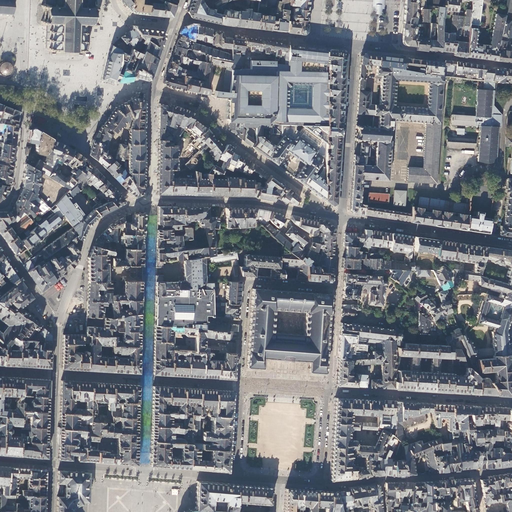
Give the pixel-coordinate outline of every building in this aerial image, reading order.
[(7,16),(8,16),(9,14),(12,15),(13,0),(0,0),(0,13),(1,14),(1,15),(2,15),(2,14),(7,14),(7,16)] [(44,0),(44,4),(43,4),(43,5),(42,5),(42,6),(41,6),(41,8),(42,8),(42,9),(43,9),(43,16),(42,20),(42,22),(41,22),(41,24),(42,24),(42,25),(43,25),(43,26),(45,26),(45,25),(46,25),(46,24),(48,24),(51,24),(51,31),(49,31),(49,33),(51,33),(51,39),(49,39),(49,42),(51,42),(51,48),(49,48),(49,51),(51,51),(51,55),(52,55),(52,51),(82,51),(82,55),(84,56),(84,51),(86,51),(86,50),(84,49),(84,43),(86,43),(86,41),(84,41),(84,34),(86,34),(86,32),(84,32),(85,25),(88,26),(90,26),(90,27),(91,27),(93,27),(93,26),(94,26),(94,25),(95,25),(95,23),(94,23),(94,22),(94,18),(94,10),(95,10),(96,10),(96,7),(95,7),(94,7),(94,6),(93,6),(93,1),(95,1),(95,0),(44,0)] [(147,16),(150,6),(140,5),(140,0),(130,0),(131,4),(130,6),(127,9),(133,14),(147,16)] [(173,14),(175,8),(155,0),(152,0),(150,6),(147,16),(156,17),(170,18),(172,16),(173,14)] [(200,2),(203,2),(206,0),(191,0),(191,1),(187,12),(188,12),(199,6),(199,4),(200,2)] [(239,0),(238,7),(237,12),(234,25),(239,26),(250,27),(256,28),(258,14),(258,8),(258,2),(244,0),(239,0)] [(283,10),(288,11),(289,6),(290,0),(280,0),(280,2),(278,2),(277,8),(278,9),(283,10)] [(292,14),(288,13),(287,21),(287,23),(286,32),(302,34),(303,33),(305,31),(306,15),(307,0),(302,0),(290,0),(289,6),(294,6),(294,8),(293,8),(292,14)] [(384,0),(372,0),(373,0),(372,8),(375,8),(375,13),(381,14),(381,9),(384,9),(384,0)] [(456,15),(458,15),(459,4),(459,2),(459,0),(445,0),(445,7),(444,11),(444,15),(446,15),(447,11),(456,12),(456,15)] [(470,17),(469,31),(466,56),(497,60),(500,40),(501,38),(502,36),(511,37),(511,32),(511,0),(507,0),(507,3),(505,15),(495,13),(490,40),(489,45),(475,43),(476,39),(477,30),(477,28),(476,28),(476,25),(478,25),(478,21),(480,13),(481,4),(481,0),(472,0),(471,10),(470,17)] [(404,14),(403,23),(406,23),(408,17),(416,17),(416,11),(413,11),(413,10),(414,10),(414,9),(413,9),(413,8),(416,8),(416,7),(416,2),(405,1),(404,14)] [(199,6),(188,12),(189,14),(190,16),(201,9),(202,10),(205,10),(206,9),(204,5),(203,2),(200,2),(199,4),(199,6)] [(217,8),(214,4),(206,9),(205,10),(202,10),(201,9),(190,16),(190,17),(195,18),(206,20),(220,23),(223,10),(225,3),(217,8)] [(264,15),(258,14),(256,28),(262,29),(271,30),(272,21),(273,13),(274,8),(267,9),(266,15),(264,15)] [(223,10),(220,23),(225,24),(234,25),(237,12),(228,10),(227,11),(223,10)] [(437,24),(443,25),(444,15),(444,11),(438,10),(437,17),(436,22),(438,22),(437,24)] [(406,45),(416,46),(416,38),(416,34),(414,34),(416,17),(408,17),(406,23),(403,23),(402,33),(402,40),(406,45)] [(272,21),(271,30),(279,31),(286,32),(287,23),(283,23),(283,20),(282,19),(278,18),(278,22),(272,21)] [(429,35),(428,38),(427,51),(432,52),(441,53),(441,51),(443,26),(443,25),(437,24),(436,41),(434,41),(433,40),(434,24),(430,23),(429,35)] [(193,40),(195,26),(192,26),(186,27),(185,28),(183,30),(180,34),(189,38),(193,40)] [(211,45),(212,30),(205,28),(195,26),(193,40),(211,45)] [(454,52),(455,41),(453,41),(454,34),(444,33),(446,30),(446,26),(443,26),(441,51),(447,51),(454,52)] [(140,33),(135,28),(133,28),(132,28),(121,37),(125,43),(128,42),(132,48),(140,33)] [(152,44),(160,50),(165,35),(164,33),(163,31),(149,30),(135,28),(140,33),(144,39),(148,41),(149,39),(154,39),(152,44)] [(220,48),(221,37),(222,32),(217,31),(212,30),(211,45),(220,48)] [(462,42),(455,41),(454,52),(454,55),(459,56),(466,57),(466,56),(469,31),(464,31),(462,42)] [(131,49),(131,50),(138,52),(140,50),(138,49),(142,42),(146,44),(144,51),(157,60),(158,54),(160,50),(152,44),(148,41),(144,39),(140,33),(132,48),(131,49)] [(189,38),(180,34),(179,37),(178,40),(176,44),(175,46),(185,49),(186,49),(191,51),(192,46),(188,45),(189,38)] [(231,49),(231,38),(227,38),(221,37),(220,48),(222,48),(222,45),(225,46),(225,48),(231,49)] [(262,48),(263,40),(258,40),(251,39),(244,37),(244,40),(244,45),(251,46),(251,52),(261,53),(262,48)] [(244,52),(244,45),(244,40),(237,39),(231,38),(231,49),(231,51),(231,54),(239,54),(239,52),(244,52)] [(416,46),(415,49),(420,50),(427,51),(428,38),(416,38),(416,46)] [(500,40),(497,60),(503,61),(511,62),(511,39),(511,40),(510,45),(508,44),(507,50),(505,49),(505,48),(506,41),(500,40)] [(288,46),(288,45),(284,44),(281,44),(281,43),(271,42),(263,40),(262,48),(265,48),(264,50),(265,50),(265,53),(268,54),(268,50),(270,50),(273,51),(273,54),(282,55),(282,51),(287,52),(288,46)] [(193,44),(192,46),(191,51),(192,51),(201,54),(202,53),(204,54),(231,61),(231,56),(193,44)] [(117,83),(128,56),(122,51),(122,49),(112,45),(109,52),(104,79),(113,82),(115,83),(117,83)] [(230,78),(229,92),(215,91),(215,94),(215,96),(229,97),(229,99),(228,99),(228,103),(228,105),(227,119),(228,119),(228,122),(229,122),(242,122),(244,125),(247,127),(256,127),(255,124),(255,123),(255,120),(256,120),(258,121),(267,121),(269,119),(271,119),(271,123),(269,124),(269,129),(269,133),(279,134),(279,124),(291,124),(305,124),(326,125),(327,84),(327,81),(327,71),(327,62),(328,59),(324,58),(324,50),(324,49),(323,48),(323,50),(318,49),(313,49),(313,47),(312,47),(312,49),(308,49),(306,49),(304,49),(304,46),(303,46),(303,47),(293,46),(293,45),(288,45),(288,46),(287,52),(286,61),(286,63),(286,65),(275,64),(275,61),(265,61),(255,60),(250,60),(250,69),(246,69),(240,69),(231,69),(230,78)] [(185,49),(175,46),(174,50),(173,54),(190,59),(191,58),(200,60),(200,58),(201,54),(192,51),(192,54),(185,52),(185,49)] [(333,50),(325,49),(325,58),(328,58),(328,70),(331,70),(331,76),(344,77),(346,54),(343,51),(333,50)] [(140,53),(138,52),(131,50),(128,56),(117,83),(125,82),(132,81),(133,77),(134,72),(135,69),(136,67),(138,62),(140,59),(142,54),(140,53)] [(154,67),(157,60),(144,51),(143,51),(143,52),(142,54),(140,59),(144,61),(143,64),(138,62),(136,67),(139,69),(151,76),(152,75),(154,67)] [(361,56),(360,64),(370,65),(377,66),(378,55),(369,54),(364,53),(361,56)] [(190,59),(173,54),(172,57),(171,59),(180,63),(188,65),(189,63),(198,65),(200,60),(191,58),(190,59)] [(202,59),(200,58),(200,60),(198,65),(197,67),(197,71),(198,72),(198,73),(197,78),(201,79),(207,80),(209,66),(212,67),(212,64),(226,67),(224,77),(230,78),(231,69),(231,68),(230,68),(230,63),(231,61),(204,54),(205,62),(201,61),(202,59)] [(239,54),(231,54),(231,56),(231,61),(230,63),(239,64),(239,65),(244,65),(244,57),(239,57),(239,54)] [(389,56),(378,55),(377,66),(385,66),(402,70),(404,58),(389,56)] [(412,58),(404,58),(402,70),(408,70),(408,67),(410,67),(411,68),(415,69),(416,68),(417,68),(417,72),(422,73),(424,60),(412,58)] [(180,63),(171,59),(169,64),(166,72),(183,75),(189,77),(192,77),(197,78),(198,73),(188,71),(188,70),(181,69),(181,68),(180,68),(178,66),(180,63)] [(430,60),(424,60),(422,73),(431,74),(440,76),(441,63),(441,62),(430,60)] [(449,61),(445,61),(445,64),(444,69),(454,71),(455,71),(456,62),(449,61)] [(12,73),(9,62),(0,64),(2,75),(12,73)] [(456,62),(455,71),(454,71),(453,73),(466,74),(466,71),(467,63),(462,62),(456,62)] [(475,64),(467,63),(466,71),(477,73),(476,78),(478,78),(479,77),(479,75),(484,76),(484,68),(485,65),(475,64)] [(365,73),(366,70),(370,70),(370,65),(360,64),(356,114),(372,115),(372,126),(368,126),(367,126),(367,127),(364,127),(364,125),(363,125),(363,126),(360,125),(356,125),(354,141),(358,141),(357,143),(360,143),(359,155),(353,154),(353,160),(353,165),(360,165),(359,179),(360,179),(387,180),(389,153),(393,153),(396,120),(425,122),(425,126),(423,168),(407,167),(406,181),(435,184),(439,127),(443,76),(440,76),(431,74),(422,73),(417,72),(408,70),(402,70),(385,66),(376,66),(375,75),(380,76),(380,78),(378,105),(369,104),(369,91),(364,91),(365,73)] [(483,89),(476,89),(475,116),(474,126),(479,126),(498,127),(501,127),(502,115),(493,105),(495,79),(492,79),(493,68),(484,68),(484,76),(484,77),(483,80),(483,89)] [(498,68),(493,68),(492,79),(495,79),(498,79),(497,82),(502,83),(504,69),(498,68)] [(504,68),(504,69),(502,83),(506,83),(506,80),(508,80),(508,82),(509,82),(510,80),(511,80),(511,84),(511,85),(511,84),(511,69),(504,68)] [(150,78),(151,76),(139,69),(138,71),(135,69),(134,72),(133,77),(138,78),(142,79),(147,80),(150,78)] [(477,73),(466,71),(466,74),(466,75),(467,75),(466,78),(476,80),(476,78),(477,73)] [(183,75),(166,72),(165,74),(165,77),(182,81),(183,75)] [(187,84),(186,90),(196,92),(208,95),(208,93),(209,90),(208,80),(207,80),(201,79),(201,80),(202,80),(202,82),(188,79),(189,77),(183,75),(182,81),(182,83),(187,84)] [(342,102),(344,77),(331,76),(328,76),(328,83),(331,83),(331,88),(328,88),(327,95),(331,95),(330,101),(342,102)] [(182,81),(165,77),(162,83),(171,87),(172,87),(174,88),(186,90),(187,84),(182,83),(182,81)] [(131,99),(124,103),(132,118),(134,117),(131,125),(130,129),(144,129),(145,126),(145,122),(145,108),(145,100),(140,99),(134,97),(131,99)] [(341,121),(342,102),(330,101),(327,101),(327,107),(330,108),(330,113),(327,113),(327,120),(330,120),(341,121)] [(120,105),(115,108),(126,120),(132,118),(124,103),(120,105)] [(159,104),(159,108),(164,109),(164,115),(170,116),(172,107),(167,106),(165,105),(159,104)] [(8,119),(17,120),(18,111),(9,108),(3,105),(1,111),(0,113),(0,117),(5,118),(5,115),(7,115),(7,116),(8,116),(7,118),(8,119)] [(174,107),(172,107),(170,116),(169,119),(167,126),(172,127),(175,119),(176,108),(174,107)] [(177,107),(176,108),(175,119),(172,127),(172,128),(174,128),(177,121),(179,121),(184,109),(181,108),(180,108),(177,107)] [(108,118),(119,128),(126,120),(115,108),(111,113),(107,118),(108,118)] [(159,117),(158,125),(165,125),(167,126),(169,119),(168,119),(167,119),(167,121),(164,120),(164,115),(164,109),(159,108),(159,117)] [(186,110),(184,109),(179,121),(178,126),(182,129),(183,126),(190,111),(186,110)] [(192,112),(190,111),(183,126),(188,129),(193,119),(195,114),(192,112)] [(475,116),(451,114),(450,124),(474,126),(475,116)] [(0,123),(17,127),(17,123),(17,120),(8,119),(7,120),(8,120),(8,122),(4,121),(5,118),(0,117),(0,123)] [(105,122),(102,125),(109,129),(115,133),(119,128),(108,118),(105,122)] [(197,122),(193,119),(188,129),(191,131),(193,129),(194,130),(193,132),(194,132),(193,133),(197,137),(206,128),(197,122)] [(255,142),(252,147),(266,157),(269,152),(269,141),(267,141),(262,137),(262,128),(269,129),(269,124),(271,123),(271,119),(267,123),(259,123),(258,123),(257,126),(256,127),(256,142),(255,142)] [(338,159),(341,121),(330,120),(330,126),(327,126),(326,133),(329,133),(329,139),(326,139),(326,144),(326,145),(329,145),(329,151),(326,151),(325,158),(328,158),(338,159)] [(242,122),(229,122),(229,131),(244,141),(245,135),(246,130),(246,129),(242,129),(242,122)] [(4,143),(14,145),(15,145),(16,135),(17,127),(0,123),(0,133),(2,134),(2,137),(5,137),(5,140),(3,139),(4,138),(0,137),(0,142),(3,143),(3,142),(4,142),(4,143)] [(272,134),(269,134),(268,139),(269,141),(269,152),(266,157),(276,165),(286,151),(304,164),(294,178),(309,189),(324,200),(324,189),(324,183),(325,182),(313,173),(320,164),(319,163),(322,160),(322,156),(316,151),(322,141),(326,144),(326,139),(326,133),(327,126),(301,125),(303,127),(298,133),(297,132),(294,129),(294,125),(280,124),(280,134),(282,136),(279,140),(272,134)] [(100,128),(96,132),(104,135),(109,129),(102,125),(100,128)] [(178,126),(176,129),(172,137),(170,138),(169,138),(169,141),(172,142),(174,143),(182,129),(178,126)] [(497,138),(498,127),(479,126),(477,161),(486,163),(495,162),(496,155),(495,152),(495,144),(495,138),(497,138)] [(35,128),(33,127),(29,129),(27,142),(35,143),(37,134),(39,131),(35,128)] [(170,131),(167,134),(170,138),(172,137),(176,129),(174,128),(172,128),(170,131)] [(208,131),(206,128),(197,137),(195,138),(193,141),(194,142),(196,140),(198,142),(201,139),(202,141),(211,133),(208,131)] [(144,145),(144,129),(130,129),(129,142),(128,142),(128,151),(127,150),(127,153),(128,153),(128,159),(144,159),(144,145)] [(158,136),(158,140),(166,140),(168,141),(168,137),(167,137),(167,134),(166,129),(164,129),(158,129),(158,136)] [(180,147),(189,136),(186,133),(187,132),(182,129),(174,143),(180,147)] [(43,133),(39,131),(37,134),(35,143),(35,151),(37,151),(36,153),(41,154),(44,155),(45,153),(46,153),(47,153),(51,140),(52,139),(46,135),(43,133)] [(95,136),(93,137),(107,142),(109,137),(104,135),(96,132),(95,136)] [(214,137),(211,133),(202,141),(199,143),(202,146),(200,147),(202,149),(203,150),(204,149),(205,150),(208,147),(210,149),(218,142),(214,137)] [(193,141),(195,138),(191,135),(189,136),(180,147),(179,148),(182,152),(191,143),(193,141)] [(245,135),(244,141),(252,147),(255,142),(245,135)] [(475,138),(475,137),(446,135),(446,136),(447,136),(447,139),(446,139),(446,143),(446,147),(445,147),(474,150),(474,149),(474,145),(475,145),(475,141),(474,141),(475,138)] [(103,152),(104,149),(107,142),(93,137),(93,139),(91,145),(88,154),(96,160),(96,159),(99,150),(103,152)] [(58,143),(51,140),(47,153),(51,154),(52,152),(56,154),(55,155),(60,157),(66,146),(63,145),(58,143)] [(157,194),(169,194),(170,178),(170,171),(175,171),(175,170),(176,170),(176,146),(172,146),(172,144),(170,144),(170,143),(166,143),(166,140),(158,140),(157,160),(157,162),(157,187),(157,194)] [(0,156),(12,159),(13,153),(14,145),(4,143),(3,143),(0,142),(0,146),(2,147),(1,152),(0,151),(0,156)] [(220,144),(218,142),(210,149),(208,151),(213,157),(216,159),(218,157),(224,148),(220,144)] [(186,156),(195,147),(191,143),(182,152),(186,156)] [(115,159),(122,161),(123,159),(128,159),(128,153),(127,153),(127,150),(125,150),(126,145),(119,144),(115,159)] [(227,145),(224,148),(218,157),(224,160),(221,169),(211,168),(208,174),(210,174),(221,174),(224,167),(231,151),(232,148),(229,146),(228,145),(227,145)] [(70,148),(66,146),(60,157),(57,161),(61,163),(62,163),(64,165),(65,163),(73,150),(70,148)] [(188,158),(198,149),(196,146),(195,147),(186,156),(188,158)] [(106,156),(108,155),(104,149),(103,152),(99,150),(96,159),(98,161),(100,163),(106,156)] [(191,160),(200,151),(198,149),(188,158),(191,160)] [(75,152),(73,150),(65,163),(66,164),(73,169),(72,170),(74,172),(77,168),(74,166),(82,156),(78,154),(75,152)] [(186,164),(190,169),(203,157),(200,154),(200,151),(191,160),(186,164)] [(239,156),(231,151),(224,167),(231,171),(239,156)] [(45,153),(44,155),(41,161),(53,168),(54,166),(57,161),(60,157),(55,155),(55,156),(51,154),(47,153),(46,153),(45,153)] [(105,168),(106,167),(108,165),(113,160),(108,155),(106,156),(100,163),(102,165),(105,168)] [(0,164),(12,167),(14,160),(12,159),(0,156),(0,164)] [(83,158),(82,156),(74,166),(77,168),(84,174),(86,172),(84,171),(87,168),(81,166),(83,162),(82,162),(85,159),(83,158)] [(239,172),(246,159),(242,157),(239,156),(231,171),(239,172)] [(335,203),(338,159),(328,158),(328,164),(325,164),(325,170),(327,170),(327,176),(325,176),(325,182),(324,183),(326,183),(326,189),(324,189),(324,200),(331,205),(333,204),(335,203)] [(34,168),(36,165),(27,159),(25,163),(34,168)] [(90,164),(85,159),(82,162),(83,162),(87,167),(87,168),(84,171),(86,172),(84,174),(82,177),(84,179),(82,181),(80,179),(76,183),(76,184),(79,186),(77,188),(80,191),(85,187),(87,183),(88,184),(89,181),(91,181),(92,179),(98,172),(93,167),(90,164)] [(144,172),(144,159),(128,159),(123,159),(122,161),(122,167),(124,168),(127,168),(127,172),(129,174),(130,174),(130,176),(128,176),(130,181),(133,185),(143,185),(144,172)] [(244,173),(251,161),(248,160),(246,159),(239,172),(244,174),(244,173)] [(48,176),(53,168),(41,161),(39,160),(36,165),(34,168),(40,172),(48,176)] [(113,169),(118,165),(113,160),(108,165),(113,169)] [(250,173),(255,165),(255,164),(253,163),(251,161),(244,173),(249,175),(250,173)] [(34,168),(25,163),(24,173),(23,173),(23,174),(23,176),(23,178),(22,178),(23,178),(22,188),(35,195),(37,184),(40,184),(41,183),(41,181),(38,181),(40,172),(34,168)] [(0,170),(12,173),(12,167),(0,164),(0,170)] [(122,170),(121,169),(118,165),(113,169),(110,172),(109,173),(111,175),(114,177),(122,170)] [(264,182),(269,176),(255,165),(250,173),(253,176),(260,178),(260,180),(264,182)] [(360,165),(353,165),(352,175),(351,189),(360,190),(360,186),(357,186),(358,183),(360,183),(360,179),(359,179),(360,165)] [(56,171),(57,168),(54,166),(53,168),(48,176),(62,184),(67,179),(65,178),(56,171)] [(116,180),(119,182),(126,175),(124,169),(124,168),(122,167),(121,168),(121,169),(122,170),(114,177),(116,180)] [(69,177),(75,182),(76,183),(80,179),(82,177),(84,174),(77,168),(74,172),(72,170),(70,172),(72,174),(69,177)] [(0,178),(11,181),(12,173),(0,170),(0,178)] [(201,195),(210,195),(210,179),(210,174),(208,174),(207,173),(207,179),(199,179),(199,172),(195,171),(195,172),(195,178),(195,195),(201,195)] [(99,173),(98,172),(92,179),(91,181),(89,181),(88,184),(90,185),(91,184),(101,175),(99,173)] [(103,177),(101,175),(91,184),(96,188),(97,187),(105,179),(103,177)] [(124,187),(130,181),(128,176),(126,175),(119,182),(121,184),(124,187)] [(67,179),(62,184),(67,187),(68,188),(75,182),(69,177),(66,176),(65,178),(67,179)] [(260,180),(259,183),(255,196),(264,198),(273,200),(273,198),(282,184),(273,179),(269,176),(264,182),(260,180)] [(251,196),(252,182),(252,180),(244,179),(244,178),(239,177),(224,177),(223,179),(210,179),(210,195),(229,195),(245,196),(251,196)] [(182,194),(183,178),(170,178),(169,194),(175,194),(182,194)] [(187,195),(195,195),(195,178),(183,178),(182,194),(187,195)] [(107,181),(105,179),(97,187),(101,191),(109,184),(107,181)] [(511,179),(507,179),(505,192),(507,193),(502,226),(500,226),(499,234),(511,236),(511,179)] [(129,192),(133,185),(130,181),(124,187),(126,189),(129,192)] [(0,182),(0,191),(8,193),(9,187),(0,185),(1,183),(0,182)] [(278,198),(286,186),(284,185),(282,183),(282,184),(273,198),(273,200),(274,200),(276,197),(278,198)] [(93,221),(99,216),(93,209),(88,215),(86,217),(84,214),(74,201),(71,198),(78,191),(79,192),(80,191),(77,188),(79,186),(76,184),(54,204),(55,205),(67,221),(71,226),(77,234),(75,235),(78,238),(82,240),(84,235),(88,227),(93,221)] [(111,186),(109,184),(101,191),(102,192),(98,195),(100,197),(102,195),(104,197),(113,187),(111,186)] [(135,197),(135,198),(139,196),(143,194),(143,192),(143,185),(133,185),(129,192),(132,194),(135,197)] [(285,203),(293,192),(286,186),(278,198),(277,200),(279,201),(280,200),(282,201),(285,203)] [(95,197),(85,187),(80,191),(94,205),(97,203),(93,199),(95,197)] [(116,189),(113,187),(104,197),(103,198),(105,200),(104,201),(104,203),(109,201),(117,193),(118,192),(116,189)] [(35,195),(22,188),(18,196),(25,199),(29,202),(35,207),(38,204),(33,200),(35,197),(35,195)] [(360,190),(351,189),(350,200),(350,210),(352,213),(362,214),(363,207),(363,204),(359,204),(358,204),(357,206),(356,205),(356,202),(359,202),(360,190)] [(405,207),(406,192),(394,191),(393,206),(405,207)] [(294,205),(300,198),(295,194),(293,192),(285,203),(288,203),(293,204),(294,205)] [(117,193),(109,201),(116,207),(120,205),(124,203),(125,201),(121,197),(117,193)] [(388,204),(389,194),(368,193),(368,202),(388,204)] [(37,209),(35,207),(29,202),(25,199),(18,196),(17,199),(16,201),(22,204),(28,208),(34,213),(37,209)] [(466,213),(468,204),(419,197),(418,206),(466,213)] [(22,204),(16,201),(15,203),(15,204),(20,207),(26,210),(31,215),(33,217),(36,215),(34,213),(28,208),(22,204)] [(109,201),(104,203),(97,207),(97,203),(94,205),(92,207),(93,209),(99,216),(105,213),(116,207),(109,201)] [(20,207),(15,204),(14,205),(14,206),(13,207),(23,212),(24,214),(25,214),(28,217),(31,215),(26,210),(20,207)] [(20,242),(26,249),(27,249),(46,234),(48,232),(49,231),(53,229),(62,222),(63,222),(64,222),(67,221),(55,205),(48,210),(52,214),(46,218),(43,214),(36,220),(34,221),(33,222),(32,223),(35,226),(30,230),(27,227),(22,231),(26,236),(22,239),(22,240),(20,242)] [(183,216),(183,207),(176,207),(164,206),(157,206),(157,209),(157,214),(157,223),(161,223),(161,220),(167,220),(167,216),(172,216),(173,216),(183,216)] [(23,212),(13,207),(12,209),(11,211),(6,211),(14,219),(9,222),(11,225),(15,222),(19,218),(24,214),(23,212)] [(198,214),(199,207),(192,207),(183,207),(183,216),(183,223),(189,222),(188,220),(197,219),(197,221),(199,221),(198,218),(198,214)] [(204,207),(199,207),(198,214),(198,218),(199,221),(199,227),(204,226),(206,226),(207,228),(212,228),(217,227),(217,217),(216,217),(208,218),(208,207),(204,207)] [(252,223),(253,208),(244,208),(236,208),(226,207),(225,218),(225,227),(236,226),(236,225),(243,225),(243,226),(252,226),(252,223)] [(411,213),(363,207),(362,214),(369,215),(402,220),(410,221),(411,214),(411,213)] [(411,213),(411,214),(410,221),(424,223),(438,225),(440,214),(437,214),(438,210),(431,209),(430,212),(421,211),(422,208),(415,207),(415,210),(411,210),(411,213)] [(269,220),(272,212),(260,209),(259,209),(253,208),(252,223),(255,220),(269,234),(274,229),(267,223),(269,220)] [(14,219),(6,211),(0,211),(0,228),(7,224),(9,222),(14,219)] [(440,214),(438,225),(452,227),(465,229),(467,218),(465,218),(465,214),(458,213),(458,216),(449,215),(450,212),(442,211),(442,214),(440,214)] [(467,215),(467,218),(465,229),(476,231),(488,233),(490,218),(486,218),(482,217),(482,213),(481,212),(477,211),(476,212),(475,216),(467,215)] [(276,213),(272,212),(269,220),(278,227),(284,218),(279,213),(276,213)] [(126,229),(126,232),(126,233),(142,234),(143,234),(143,228),(143,214),(133,213),(133,223),(129,223),(123,224),(126,229)] [(27,227),(32,223),(33,222),(28,217),(25,214),(19,220),(12,227),(17,235),(22,231),(27,227)] [(298,226),(299,217),(293,216),(287,215),(294,224),(298,226)] [(110,225),(108,226),(110,227),(117,227),(121,227),(121,221),(127,219),(126,216),(123,217),(117,221),(110,225)] [(161,223),(157,223),(157,226),(157,230),(170,229),(173,229),(179,228),(179,224),(183,223),(183,216),(173,216),(172,216),(172,219),(167,220),(161,220),(161,223)] [(316,234),(317,230),(323,222),(309,219),(299,217),(298,226),(307,232),(312,233),(311,236),(316,234)] [(327,229),(333,227),(328,223),(324,220),(323,222),(317,230),(320,233),(327,231),(327,229)] [(7,224),(0,228),(0,233),(1,235),(7,243),(15,236),(7,224)] [(65,244),(70,240),(75,235),(77,234),(71,226),(69,227),(71,228),(39,253),(43,258),(44,259),(41,261),(39,262),(40,263),(39,263),(41,265),(42,264),(44,263),(47,261),(49,260),(54,256),(55,255),(63,250),(63,249),(67,246),(65,244)] [(105,230),(100,234),(107,241),(109,241),(117,241),(117,227),(110,227),(108,226),(105,230)] [(206,226),(204,226),(205,242),(196,243),(196,245),(198,245),(198,248),(195,248),(185,250),(185,254),(196,254),(196,258),(214,255),(212,228),(207,228),(206,226)] [(293,247),(289,251),(299,259),(302,256),(303,254),(304,253),(300,250),(302,248),(301,247),(307,239),(291,226),(285,233),(293,240),(290,244),(278,233),(274,229),(269,234),(277,241),(279,243),(287,249),(291,245),(293,247)] [(170,229),(157,230),(157,234),(156,238),(162,238),(169,238),(172,237),(172,235),(180,235),(180,240),(181,240),(191,239),(189,227),(188,227),(179,228),(173,229),(173,231),(171,231),(170,229)] [(323,237),(334,237),(334,232),(334,228),(333,227),(327,229),(327,231),(320,233),(320,237),(323,237)] [(360,233),(356,233),(356,241),(357,241),(357,246),(360,246),(363,246),(363,247),(368,247),(368,245),(369,245),(369,230),(366,229),(364,229),(363,233),(360,233)] [(374,230),(369,230),(369,245),(379,246),(380,231),(374,230)] [(384,232),(380,231),(379,246),(379,249),(380,249),(381,246),(387,247),(387,249),(386,252),(389,252),(389,250),(389,247),(390,233),(384,232)] [(132,242),(142,243),(142,239),(142,234),(126,233),(126,232),(120,232),(121,244),(124,244),(125,249),(128,249),(128,248),(127,248),(127,246),(131,246),(132,246),(132,242)] [(343,246),(345,246),(355,246),(355,241),(356,241),(356,233),(351,232),(345,232),(344,234),(343,246)] [(392,233),(390,233),(389,247),(389,250),(405,252),(404,262),(389,260),(389,261),(388,269),(408,269),(408,263),(410,236),(398,234),(392,233)] [(96,239),(92,246),(107,249),(108,244),(109,241),(107,241),(100,234),(96,239)] [(162,238),(156,238),(156,243),(156,247),(183,245),(183,242),(181,242),(181,240),(180,240),(180,235),(172,235),(172,237),(169,238),(169,240),(169,242),(162,242),(162,238)] [(15,236),(7,243),(10,248),(14,253),(21,247),(18,243),(20,242),(16,236),(15,236)] [(435,257),(436,240),(431,239),(415,236),(414,250),(418,251),(417,256),(435,258),(435,257)] [(322,245),(333,245),(334,241),(334,237),(323,237),(323,242),(322,243),(320,243),(320,245),(322,245)] [(457,260),(459,243),(446,241),(436,240),(435,257),(439,257),(439,260),(442,260),(442,258),(457,260)] [(81,251),(81,247),(78,247),(74,241),(72,242),(71,243),(79,254),(81,251)] [(250,276),(283,278),(283,269),(277,269),(279,243),(277,241),(255,247),(254,255),(245,254),(244,256),(243,266),(238,266),(240,275),(250,276)] [(322,256),(333,256),(333,250),(333,245),(322,245),(321,246),(320,246),(320,245),(312,242),(312,243),(309,250),(316,253),(318,248),(322,249),(321,255),(322,256)] [(57,260),(66,271),(70,267),(74,263),(79,254),(71,243),(67,246),(63,249),(63,250),(55,255),(57,260)] [(183,245),(156,247),(156,249),(156,252),(185,250),(195,248),(194,243),(192,244),(183,245)] [(477,274),(482,259),(485,246),(471,244),(459,243),(457,260),(474,262),(473,271),(476,272),(476,273),(477,274)] [(107,249),(92,246),(88,257),(87,258),(87,261),(87,265),(87,281),(103,281),(107,281),(106,254),(112,254),(112,251),(112,250),(107,249)] [(355,259),(358,259),(362,259),(363,255),(359,254),(359,251),(356,250),(357,246),(355,246),(345,246),(345,251),(344,258),(354,259),(354,256),(355,256),(355,259)] [(511,258),(511,251),(511,250),(485,246),(482,259),(508,267),(506,275),(504,283),(511,285),(511,258)] [(26,249),(16,257),(18,260),(22,265),(30,259),(29,258),(31,256),(27,249),(26,249)] [(124,265),(141,264),(141,258),(142,249),(131,249),(128,249),(125,249),(124,249),(124,254),(123,254),(123,255),(124,255),(124,257),(123,257),(123,259),(124,259),(124,260),(118,260),(118,258),(116,258),(116,253),(117,252),(120,252),(120,249),(115,249),(112,250),(112,251),(112,254),(112,265),(124,265)] [(185,250),(156,252),(156,256),(156,260),(164,260),(167,260),(166,255),(170,255),(171,257),(176,256),(176,259),(183,259),(185,259),(185,254),(185,250)] [(321,265),(332,266),(333,261),(333,256),(322,256),(321,255),(316,253),(309,250),(308,253),(305,251),(304,253),(303,254),(306,257),(311,260),(311,261),(314,255),(320,257),(319,263),(315,264),(317,266),(318,265),(321,265)] [(281,254),(283,269),(297,270),(296,279),(305,280),(306,264),(303,264),(299,259),(289,251),(288,253),(281,254)] [(0,269),(3,273),(11,268),(0,252),(0,269)] [(235,252),(214,255),(196,258),(188,259),(185,259),(183,259),(183,263),(183,265),(183,267),(183,269),(183,271),(183,273),(183,275),(183,276),(184,276),(184,280),(178,280),(178,281),(175,281),(176,289),(193,288),(193,283),(196,283),(196,287),(205,282),(205,275),(204,275),(203,264),(204,264),(204,261),(209,261),(209,262),(210,263),(211,263),(237,259),(235,252)] [(25,269),(27,272),(32,268),(33,267),(32,266),(34,264),(36,266),(37,265),(39,263),(40,263),(39,262),(41,261),(40,260),(43,258),(39,253),(30,259),(22,265),(25,269)] [(65,272),(66,271),(57,260),(56,261),(54,258),(55,258),(54,256),(49,260),(52,264),(60,275),(65,272)] [(306,264),(305,280),(330,281),(331,277),(331,273),(320,272),(318,268),(318,266),(317,266),(316,266),(311,266),(309,263),(311,260),(306,257),(304,258),(302,256),(299,259),(303,264),(306,264)] [(341,263),(341,268),(344,268),(356,268),(357,268),(358,259),(355,259),(354,259),(344,258),(342,258),(341,263)] [(382,269),(388,269),(389,261),(380,261),(380,259),(378,258),(378,259),(378,269),(382,269)] [(378,269),(378,259),(368,259),(362,259),(362,269),(363,269),(372,269),(378,269)] [(57,278),(60,275),(52,264),(50,265),(47,261),(44,263),(56,278),(57,278)] [(52,281),(56,278),(44,263),(42,264),(46,269),(45,270),(41,265),(39,263),(37,265),(51,283),(52,281)] [(122,281),(141,281),(141,277),(141,270),(141,264),(124,265),(124,268),(129,268),(129,276),(122,276),(122,281)] [(48,285),(51,283),(37,265),(36,266),(33,267),(32,268),(46,286),(48,285)] [(451,286),(452,280),(453,270),(450,268),(445,270),(443,266),(433,271),(418,270),(418,266),(416,266),(415,266),(414,272),(416,275),(416,276),(428,276),(429,273),(431,273),(434,272),(442,290),(445,289),(451,286)] [(19,279),(11,268),(3,273),(13,283),(19,279)] [(41,291),(46,286),(32,268),(27,272),(34,281),(41,291)] [(382,269),(378,269),(372,269),(371,275),(359,274),(359,277),(363,277),(363,280),(359,279),(359,282),(358,292),(368,293),(367,304),(382,305),(384,285),(386,285),(386,283),(379,283),(380,274),(381,274),(382,269)] [(408,269),(388,269),(390,273),(388,276),(399,285),(410,270),(408,269)] [(511,285),(504,283),(477,275),(477,274),(476,273),(476,272),(473,271),(473,272),(462,270),(453,269),(453,270),(452,280),(457,281),(458,274),(463,275),(462,279),(478,281),(478,284),(499,291),(497,297),(511,301),(511,285)] [(0,292),(10,285),(0,273),(0,292)] [(343,277),(343,281),(359,282),(359,279),(359,277),(359,274),(344,273),(343,277)] [(162,275),(155,275),(155,286),(155,295),(171,295),(171,294),(171,291),(176,291),(176,292),(176,289),(175,281),(162,281),(162,275)] [(32,298),(19,279),(13,283),(14,284),(27,302),(32,298)] [(103,281),(87,281),(87,292),(87,301),(105,302),(105,293),(103,293),(103,294),(103,296),(98,296),(98,295),(98,294),(97,294),(97,293),(97,289),(103,289),(103,281)] [(111,281),(107,281),(103,281),(103,289),(103,293),(105,293),(105,302),(108,302),(110,302),(111,300),(111,295),(111,281)] [(115,299),(140,300),(141,291),(141,281),(122,281),(120,281),(120,283),(121,284),(121,285),(123,285),(123,294),(115,294),(115,295),(111,295),(111,300),(115,300),(115,299)] [(239,292),(240,281),(228,281),(228,285),(227,285),(225,299),(227,299),(227,303),(238,304),(239,292)] [(342,297),(357,298),(358,292),(359,282),(343,281),(342,291),(342,290),(342,297)] [(171,295),(155,295),(154,300),(154,308),(154,319),(154,325),(195,327),(204,328),(236,331),(237,324),(205,321),(205,315),(212,315),(211,302),(211,298),(211,288),(211,282),(205,282),(205,288),(193,288),(176,289),(176,292),(176,295),(171,295)] [(24,304),(27,302),(14,284),(11,286),(12,288),(0,296),(0,305),(10,314),(13,311),(5,305),(10,301),(16,307),(18,306),(20,307),(24,304)] [(301,361),(304,361),(304,360),(308,360),(308,361),(308,364),(309,364),(308,368),(308,372),(312,372),(316,372),(315,373),(318,373),(318,372),(321,373),(325,373),(330,294),(252,289),(246,368),(249,368),(253,368),(255,368),(258,368),(258,369),(263,369),(263,365),(263,361),(264,358),(264,357),(267,358),(270,358),(273,358),(273,359),(276,359),(276,358),(280,358),(280,359),(281,359),(281,361),(282,361),(286,361),(289,361),(291,361),(291,360),(291,359),(295,360),(298,360),(301,360),(301,361)] [(446,295),(445,289),(442,290),(438,292),(440,303),(439,304),(439,306),(434,309),(433,306),(426,298),(418,302),(420,304),(428,310),(430,314),(433,320),(434,320),(439,317),(439,318),(442,319),(444,318),(445,315),(451,312),(444,295),(446,295)] [(415,300),(418,302),(426,298),(427,298),(423,292),(419,295),(417,293),(413,298),(415,300)] [(508,323),(511,310),(511,309),(511,301),(497,297),(486,293),(477,322),(495,328),(506,330),(506,329),(508,323)] [(111,302),(113,318),(122,317),(127,315),(140,313),(140,309),(140,300),(115,299),(115,300),(111,300),(110,302),(111,302)] [(105,302),(87,301),(86,309),(86,316),(108,318),(108,314),(103,314),(103,305),(106,305),(106,304),(108,304),(108,302),(105,302)] [(238,304),(227,303),(224,303),(224,312),(225,312),(224,317),(229,318),(237,319),(238,310),(238,304)] [(0,340),(4,344),(9,338),(11,339),(22,323),(10,314),(0,305),(0,340)] [(33,319),(20,307),(18,306),(16,307),(13,311),(10,314),(22,323),(11,339),(9,338),(4,344),(5,344),(8,347),(12,341),(17,345),(17,347),(20,347),(20,340),(23,340),(29,332),(33,335),(33,334),(40,325),(33,319)] [(341,309),(341,312),(340,316),(355,317),(355,309),(341,309)] [(404,333),(435,334),(438,335),(441,333),(438,328),(436,329),(435,331),(429,331),(430,328),(428,326),(429,321),(431,319),(432,320),(433,320),(430,314),(419,313),(414,312),(409,312),(409,315),(416,316),(415,319),(413,318),(412,319),(411,326),(412,327),(414,327),(414,330),(408,329),(408,330),(404,330),(404,333)] [(127,315),(122,317),(113,318),(113,330),(139,331),(140,324),(140,313),(127,315)] [(108,318),(86,316),(86,325),(85,334),(85,335),(89,335),(90,335),(110,336),(110,331),(113,331),(113,330),(113,318),(108,318)] [(339,334),(340,334),(354,336),(382,339),(393,340),(393,344),(400,345),(401,330),(340,322),(339,334)] [(195,327),(154,325),(153,332),(153,341),(171,341),(172,332),(175,331),(183,331),(185,333),(185,334),(194,334),(195,330),(195,327)] [(44,328),(40,333),(42,335),(45,338),(44,342),(51,342),(51,338),(51,335),(44,328)] [(236,340),(236,331),(204,328),(204,331),(195,330),(194,334),(194,338),(193,351),(202,351),(218,352),(224,353),(235,353),(235,343),(225,342),(224,345),(218,345),(217,347),(207,346),(206,347),(203,347),(204,336),(225,338),(236,340)] [(460,337),(459,335),(457,328),(452,330),(453,333),(443,338),(435,337),(435,334),(404,333),(403,340),(445,342),(446,343),(446,345),(445,351),(451,351),(453,349),(453,341),(460,337)] [(506,330),(495,328),(495,329),(494,329),(494,330),(493,330),(493,331),(493,332),(492,332),(493,348),(473,349),(469,340),(466,341),(463,333),(459,335),(460,337),(471,365),(473,366),(474,366),(473,357),(492,356),(507,354),(506,330)] [(113,330),(113,331),(112,336),(112,346),(139,346),(139,339),(139,331),(113,330)] [(37,337),(34,341),(36,341),(39,341),(43,341),(44,342),(45,338),(42,335),(40,333),(37,337)] [(85,335),(85,334),(83,334),(73,334),(63,335),(62,343),(75,343),(81,343),(84,343),(86,343),(88,343),(89,335),(85,335)] [(353,355),(354,336),(340,334),(339,340),(339,346),(338,352),(339,352),(338,358),(344,358),(344,356),(353,355)] [(89,343),(88,343),(86,343),(86,346),(89,346),(89,344),(90,344),(90,352),(87,352),(87,370),(98,370),(112,371),(112,357),(98,357),(98,345),(112,346),(112,336),(110,336),(90,335),(90,342),(89,343)] [(350,365),(359,364),(375,363),(381,363),(382,339),(354,336),(353,355),(352,360),(350,360),(349,365),(350,365)] [(185,338),(185,345),(184,350),(187,350),(193,351),(194,338),(185,338)] [(387,388),(393,388),(394,375),(393,344),(393,340),(382,339),(381,363),(381,379),(381,387),(387,388)] [(34,366),(36,341),(34,341),(30,341),(30,344),(32,347),(32,348),(23,348),(23,346),(26,344),(26,340),(23,340),(20,340),(20,347),(18,365),(26,366),(34,366)] [(50,367),(51,342),(44,342),(43,341),(43,343),(44,343),(44,349),(39,349),(39,341),(36,341),(34,366),(42,367),(50,367)] [(171,341),(153,341),(153,353),(153,357),(161,357),(161,350),(164,350),(167,350),(167,352),(170,352),(170,349),(184,350),(185,345),(171,345),(171,341)] [(75,343),(62,343),(62,355),(61,368),(73,369),(87,370),(87,352),(87,351),(86,351),(86,346),(86,343),(84,343),(84,349),(80,349),(80,352),(74,352),(74,349),(75,347),(75,345),(81,346),(81,343),(75,343)] [(396,375),(394,375),(393,388),(403,389),(411,390),(415,343),(403,343),(402,348),(396,347),(396,375)] [(435,345),(415,343),(411,390),(421,390),(432,391),(435,345)] [(18,365),(20,347),(17,347),(17,350),(8,349),(8,347),(5,344),(4,364),(10,365),(18,365)] [(446,345),(435,345),(432,391),(441,391),(450,392),(452,366),(451,358),(451,351),(445,351),(446,345)] [(112,356),(112,357),(112,371),(138,373),(139,359),(139,346),(112,346),(112,354),(114,354),(114,352),(130,352),(130,355),(128,357),(116,357),(116,356),(112,356)] [(170,352),(169,375),(177,375),(185,376),(187,350),(184,350),(170,349),(170,352)] [(451,358),(452,366),(450,392),(460,392),(467,393),(468,382),(468,380),(474,381),(477,377),(467,367),(460,352),(459,349),(453,349),(451,351),(451,358)] [(193,351),(187,350),(185,376),(193,376),(201,377),(202,351),(193,351)] [(202,351),(201,377),(208,377),(216,378),(218,360),(218,352),(202,351)] [(161,357),(153,357),(152,374),(160,374),(169,375),(170,352),(167,352),(166,357),(161,357)] [(234,363),(235,353),(224,353),(223,360),(218,360),(216,378),(225,378),(233,379),(235,366),(234,366),(234,363)] [(509,371),(507,354),(492,356),(492,358),(477,359),(478,371),(479,371),(493,371),(494,382),(488,382),(496,393),(496,395),(509,396),(510,385),(509,371)] [(338,384),(355,385),(355,377),(349,376),(350,365),(349,365),(350,360),(352,360),(353,355),(344,356),(344,358),(338,358),(337,377),(336,384),(336,385),(338,385),(338,384)] [(359,386),(364,386),(365,374),(355,373),(355,377),(355,385),(359,386)] [(0,415),(4,416),(22,416),(22,410),(22,394),(23,378),(12,377),(1,376),(0,387),(0,415)] [(496,395),(496,393),(488,382),(485,377),(478,379),(478,381),(477,394),(486,394),(496,395)] [(36,379),(23,378),(22,394),(31,395),(34,395),(48,396),(49,388),(49,380),(36,379)] [(378,387),(381,387),(381,379),(371,380),(370,381),(369,387),(370,387),(371,387),(372,387),(378,387)] [(61,390),(61,397),(68,397),(69,381),(65,380),(61,380),(61,390)] [(80,381),(69,381),(68,397),(74,397),(78,397),(78,400),(81,400),(86,400),(86,408),(90,408),(91,382),(80,381)] [(473,393),(477,394),(478,381),(476,381),(476,383),(473,382),(471,384),(468,382),(467,393),(473,393)] [(112,401),(112,383),(105,383),(102,383),(91,382),(90,408),(90,414),(89,421),(99,422),(105,422),(110,422),(112,422),(112,416),(112,409),(112,401)] [(123,402),(138,402),(138,385),(126,384),(112,383),(112,401),(116,401),(116,399),(118,399),(118,397),(121,397),(121,399),(123,399),(123,402)] [(167,406),(168,387),(158,386),(152,386),(151,411),(167,412),(167,410),(162,410),(163,406),(167,406)] [(167,406),(167,410),(167,412),(182,413),(183,387),(175,387),(168,387),(167,406)] [(197,414),(199,388),(195,388),(190,388),(183,387),(182,413),(184,413),(187,414),(188,414),(188,407),(187,404),(195,405),(193,407),(193,412),(191,411),(191,414),(197,414)] [(214,415),(216,389),(206,389),(199,388),(197,414),(197,416),(201,416),(201,415),(202,415),(202,414),(203,409),(202,407),(210,407),(209,410),(209,413),(207,413),(207,415),(214,415)] [(216,389),(214,415),(231,416),(232,406),(233,390),(222,390),(216,389)] [(31,395),(22,394),(22,410),(48,411),(48,404),(48,396),(34,395),(34,399),(31,399),(31,407),(29,407),(27,404),(25,404),(25,402),(26,402),(26,397),(30,398),(31,397),(31,395)] [(60,405),(60,412),(90,414),(90,408),(86,408),(84,409),(75,408),(73,406),(74,399),(74,397),(68,397),(61,397),(60,405)] [(334,409),(333,422),(352,422),(353,413),(377,415),(378,399),(356,398),(338,397),(335,397),(334,409)] [(377,423),(377,429),(378,429),(378,426),(395,427),(395,421),(399,420),(399,401),(396,401),(391,400),(378,399),(377,415),(377,423)] [(120,417),(137,417),(138,410),(138,402),(123,402),(116,401),(112,401),(112,409),(114,408),(114,406),(117,406),(119,404),(121,404),(121,408),(120,417)] [(399,401),(399,420),(414,415),(415,402),(408,401),(399,401)] [(415,402),(414,415),(425,411),(426,411),(427,402),(421,402),(415,402)] [(430,403),(430,411),(435,426),(438,426),(439,426),(439,417),(447,418),(447,429),(448,430),(451,431),(451,441),(448,442),(448,444),(454,443),(454,442),(458,442),(466,441),(464,428),(464,427),(457,428),(452,429),(452,420),(451,404),(441,403),(430,403)] [(457,421),(457,428),(464,427),(464,420),(463,413),(470,413),(469,405),(460,405),(451,404),(452,420),(457,421)] [(479,423),(478,406),(473,405),(469,405),(470,413),(471,420),(473,440),(473,441),(473,450),(475,450),(475,449),(475,446),(475,444),(481,443),(481,441),(481,440),(479,438),(479,429),(474,429),(473,423),(479,423)] [(486,406),(478,406),(479,423),(479,427),(482,427),(481,422),(485,422),(485,418),(489,418),(489,423),(493,423),(493,407),(486,406)] [(500,407),(493,407),(493,423),(493,427),(493,431),(491,431),(491,443),(492,447),(500,446),(503,446),(503,443),(497,443),(497,440),(501,441),(501,430),(497,429),(498,420),(497,419),(508,419),(508,416),(508,412),(508,408),(500,407)] [(120,417),(121,408),(119,408),(118,409),(118,411),(113,411),(113,409),(114,409),(114,408),(112,409),(112,416),(120,417)] [(21,425),(21,428),(30,429),(30,426),(47,427),(48,419),(48,418),(48,411),(22,410),(22,416),(21,425)] [(167,412),(151,411),(151,420),(151,426),(180,427),(181,423),(170,423),(170,416),(172,417),(183,417),(184,417),(184,413),(182,413),(167,412)] [(395,421),(395,427),(395,435),(395,436),(399,441),(404,436),(402,435),(403,427),(426,419),(424,414),(426,413),(425,411),(414,415),(399,420),(395,421)] [(60,418),(60,428),(85,429),(85,426),(78,425),(78,417),(82,419),(85,419),(84,421),(85,421),(89,421),(90,414),(60,412),(60,418)] [(214,415),(207,415),(207,418),(211,418),(210,433),(208,431),(205,431),(204,432),(202,432),(202,435),(230,436),(230,427),(231,416),(214,415)] [(22,416),(4,416),(3,454),(11,455),(19,455),(20,440),(21,436),(8,436),(9,433),(11,431),(11,429),(9,427),(9,425),(21,425),(22,416)] [(120,417),(112,416),(112,422),(111,432),(137,433),(137,427),(137,417),(120,417)] [(471,420),(464,420),(464,427),(464,428),(466,441),(466,442),(466,443),(469,442),(469,437),(471,437),(471,441),(473,441),(473,440),(471,420)] [(84,443),(84,461),(89,461),(90,461),(97,462),(97,451),(98,436),(99,422),(89,421),(85,421),(85,426),(85,429),(84,440),(84,443)] [(98,436),(111,436),(111,432),(112,422),(110,422),(110,426),(105,425),(105,422),(99,422),(98,436)] [(193,438),(202,438),(202,435),(202,432),(203,423),(197,422),(196,429),(190,428),(190,438),(193,438)] [(333,431),(331,446),(348,444),(349,448),(355,447),(355,444),(355,440),(350,440),(348,436),(348,429),(349,428),(356,428),(356,423),(352,422),(333,422),(333,431)] [(493,427),(493,423),(489,423),(485,423),(485,427),(486,430),(485,430),(486,449),(485,467),(491,467),(494,467),(492,448),(491,448),(491,450),(489,450),(489,443),(491,443),(491,431),(491,429),(488,429),(488,427),(493,427)] [(21,436),(20,440),(25,441),(30,441),(47,442),(47,436),(47,427),(30,426),(30,429),(29,436),(27,436),(23,436),(23,430),(21,430),(21,436)] [(183,428),(180,427),(151,426),(150,434),(150,440),(173,442),(189,443),(190,438),(190,428),(183,428)] [(59,438),(59,443),(77,443),(77,442),(76,442),(77,433),(79,434),(82,435),(82,440),(84,440),(85,429),(60,428),(59,438)] [(385,441),(389,432),(382,429),(375,444),(382,447),(382,446),(385,441)] [(504,431),(503,443),(503,446),(506,446),(508,446),(511,446),(511,431),(508,431),(504,431)] [(111,463),(136,464),(137,449),(137,433),(111,432),(111,436),(116,437),(116,454),(111,454),(111,463)] [(389,432),(385,441),(391,443),(394,437),(391,435),(392,433),(389,432)] [(229,443),(230,436),(202,435),(202,438),(209,439),(211,438),(211,445),(209,443),(201,443),(200,448),(210,448),(229,450),(229,447),(229,443)] [(387,449),(386,452),(388,453),(394,443),(397,445),(396,447),(394,446),(393,448),(394,449),(391,454),(392,455),(392,456),(396,457),(396,455),(398,444),(399,441),(395,436),(395,435),(394,437),(391,443),(387,449)] [(200,448),(201,443),(193,442),(193,438),(190,438),(189,443),(189,447),(198,448),(200,448)] [(404,466),(405,474),(414,474),(412,457),(424,452),(429,473),(432,472),(436,471),(432,452),(431,449),(439,449),(440,448),(440,443),(439,438),(438,438),(421,444),(420,440),(402,446),(404,466)] [(25,441),(20,440),(19,455),(46,458),(46,451),(47,442),(30,441),(30,446),(25,446),(25,441)] [(174,444),(173,442),(150,440),(150,453),(150,465),(167,466),(168,457),(168,446),(174,446),(174,444)] [(448,441),(440,443),(440,448),(439,449),(440,455),(438,456),(441,471),(443,470),(447,470),(452,469),(448,444),(448,442),(448,441)] [(189,447),(189,443),(173,442),(174,444),(174,446),(181,447),(180,458),(168,457),(167,466),(178,467),(188,468),(189,447)] [(464,467),(468,467),(468,453),(466,443),(466,442),(462,443),(463,451),(459,451),(458,442),(454,442),(454,443),(455,447),(456,452),(459,468),(461,468),(464,467)] [(76,460),(84,461),(84,443),(77,443),(59,443),(58,459),(72,460),(72,458),(70,458),(70,454),(77,455),(77,458),(76,458),(76,460)] [(457,468),(459,468),(456,452),(452,453),(452,447),(455,447),(454,443),(448,444),(452,469),(457,468)] [(348,444),(331,446),(331,456),(330,466),(329,474),(329,479),(343,478),(354,477),(352,468),(349,468),(349,465),(351,465),(351,462),(349,462),(350,456),(351,456),(355,455),(355,453),(351,454),(351,451),(349,451),(349,448),(348,444)] [(356,468),(357,476),(364,476),(372,475),(372,463),(371,463),(372,458),(374,458),(375,446),(374,445),(374,446),(355,444),(355,447),(355,453),(355,455),(365,456),(364,466),(356,467),(356,468)] [(395,461),(395,466),(396,466),(404,466),(402,446),(401,445),(398,444),(396,455),(402,455),(402,460),(397,460),(397,457),(396,457),(395,461)] [(377,463),(376,474),(379,474),(382,474),(383,458),(384,456),(386,452),(387,449),(382,446),(382,447),(380,451),(383,453),(381,458),(377,458),(377,463)] [(497,448),(500,466),(508,465),(510,465),(509,454),(509,451),(508,447),(506,447),(506,446),(503,446),(500,446),(500,448),(497,448)] [(228,461),(229,450),(210,448),(209,460),(197,459),(198,448),(189,447),(188,468),(200,469),(227,470),(228,461)] [(111,463),(111,454),(106,454),(107,451),(97,451),(97,462),(105,462),(111,463)] [(434,452),(432,452),(436,471),(439,471),(441,471),(438,456),(435,456),(434,452)] [(0,495),(1,493),(8,493),(9,466),(1,465),(0,465),(0,495)] [(45,485),(46,469),(28,467),(17,467),(9,466),(8,493),(16,493),(16,490),(16,477),(17,476),(28,477),(27,490),(21,489),(21,488),(18,488),(18,490),(21,490),(21,494),(45,494),(45,485)] [(395,466),(394,475),(396,475),(401,475),(405,474),(404,466),(396,466),(395,466)] [(72,511),(73,510),(74,508),(74,507),(75,506),(76,505),(77,505),(78,504),(79,504),(82,504),(82,501),(87,502),(88,502),(88,495),(89,487),(89,472),(57,469),(57,483),(59,483),(64,483),(63,495),(58,495),(56,495),(55,511),(72,511)] [(500,474),(501,486),(501,488),(503,487),(503,485),(506,485),(505,488),(506,493),(511,492),(509,482),(507,473),(503,474),(500,474)] [(483,479),(480,479),(483,496),(490,495),(489,492),(493,492),(493,495),(498,494),(497,489),(492,491),(491,487),(495,487),(495,488),(497,488),(497,486),(501,486),(500,474),(495,475),(487,476),(487,479),(483,479)] [(462,478),(452,480),(453,492),(453,496),(453,500),(454,505),(457,505),(457,500),(464,499),(466,511),(464,511),(464,510),(448,510),(447,511),(476,511),(472,494),(471,478),(462,478)] [(235,505),(237,484),(232,484),(197,480),(196,484),(195,508),(189,508),(184,510),(181,511),(234,511),(235,505)] [(434,481),(431,481),(431,493),(435,493),(435,496),(441,496),(440,492),(443,492),(445,500),(435,501),(434,501),(434,511),(447,511),(448,510),(447,504),(447,500),(446,494),(445,480),(441,481),(434,481)] [(426,481),(422,482),(423,500),(423,501),(423,511),(426,511),(426,510),(430,510),(429,511),(434,511),(434,501),(435,501),(435,496),(435,493),(431,493),(431,481),(426,481)] [(490,495),(483,496),(484,503),(504,500),(505,501),(505,502),(506,511),(511,511),(511,481),(509,482),(511,492),(506,493),(506,497),(503,497),(502,493),(498,494),(493,495),(490,495)] [(386,502),(386,505),(392,505),(392,501),(393,501),(394,482),(385,482),(385,491),(386,496),(386,502)] [(399,508),(398,510),(410,510),(411,482),(406,482),(402,482),(401,497),(399,508)] [(414,482),(411,482),(410,510),(410,511),(414,511),(414,510),(419,510),(419,511),(423,511),(423,501),(421,501),(415,502),(415,496),(417,496),(416,482),(414,482)] [(380,502),(378,483),(375,483),(371,484),(374,504),(370,505),(371,509),(373,509),(381,508),(380,502)] [(240,484),(237,484),(235,505),(239,506),(240,501),(269,504),(270,487),(262,486),(240,484)] [(374,504),(371,484),(368,484),(364,485),(367,502),(369,502),(370,505),(374,504)] [(367,502),(364,485),(359,485),(355,486),(358,505),(359,505),(359,507),(364,506),(364,503),(367,502)] [(358,505),(355,486),(350,487),(348,487),(348,490),(351,506),(354,505),(356,511),(360,511),(360,509),(359,507),(359,505),(358,505)] [(299,504),(300,489),(285,488),(284,504),(283,511),(294,511),(295,511),(295,509),(293,506),(294,505),(297,505),(296,508),(299,508),(299,504)] [(313,511),(315,490),(307,489),(300,489),(299,504),(305,505),(308,507),(307,511),(313,511)] [(44,503),(45,494),(21,494),(21,490),(18,490),(18,493),(17,493),(17,498),(24,498),(24,496),(28,496),(28,509),(23,508),(23,507),(19,506),(19,503),(16,503),(16,506),(7,506),(6,511),(44,511),(44,503)] [(328,511),(329,511),(330,491),(322,490),(315,490),(313,511),(328,511)] [(351,506),(348,490),(342,491),(337,491),(336,491),(336,495),(339,511),(346,511),(345,508),(351,507),(351,506)] [(339,511),(336,495),(336,491),(333,491),(330,491),(329,511),(334,511),(339,511)]
